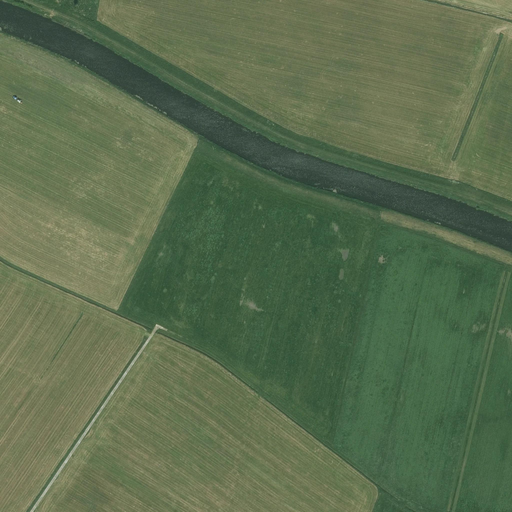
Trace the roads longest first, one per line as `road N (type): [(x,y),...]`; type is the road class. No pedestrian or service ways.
road 1 (track): [(24,0),(297,142),(511,212)]
road 2 (track): [(157,326),(31,511)]
